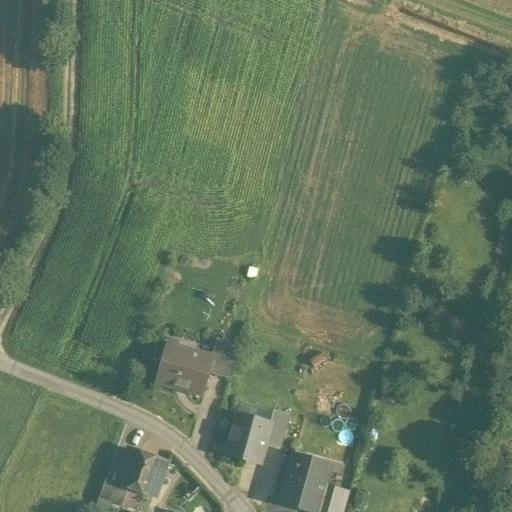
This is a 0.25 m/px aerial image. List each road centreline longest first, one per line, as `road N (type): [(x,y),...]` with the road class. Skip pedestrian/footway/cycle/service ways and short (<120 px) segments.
road 1 (track): [(0,334),(61,199),(71,0)]
road 2 (residential): [(0,367),(158,430),(238,503)]
